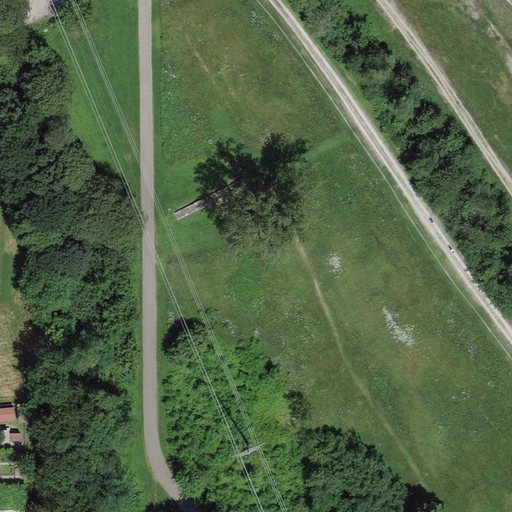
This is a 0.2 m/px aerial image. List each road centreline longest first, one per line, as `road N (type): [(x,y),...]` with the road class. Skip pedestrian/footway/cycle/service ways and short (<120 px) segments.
road 1 (track): [(191,511),(155,435),(149,0)]
road 2 (track): [(273,0),(511,336)]
